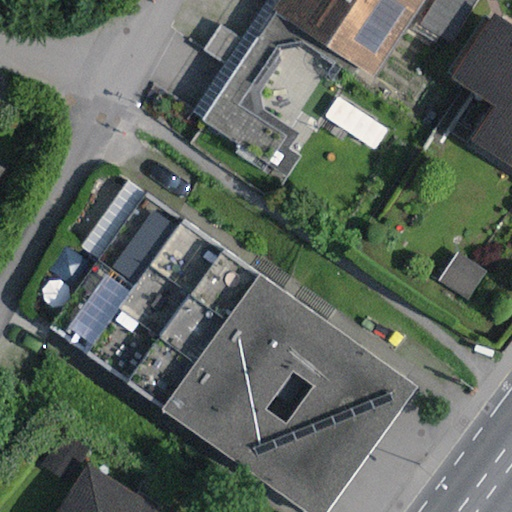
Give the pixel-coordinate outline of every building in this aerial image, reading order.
[(283,0),(279,6),(374,69),(420,0),(283,0)] [(480,0),(438,0),(426,19),(457,38),(480,0)] [(511,28),(494,16),(458,72),(500,99),(476,136),(511,159),(511,28)] [(240,102),(278,41),(260,30),(207,115),(274,156),(289,132),(240,102)] [(0,191),(16,166),(0,156),(0,191)] [(327,511),(336,511),(430,383),(162,189),(65,323),(327,511)] [(491,268),(465,252),(450,276),(477,292),(491,268)] [(174,511),(110,471),(83,511),(174,511)]
